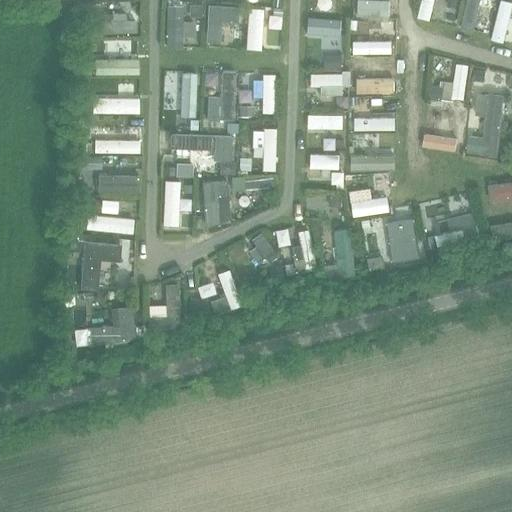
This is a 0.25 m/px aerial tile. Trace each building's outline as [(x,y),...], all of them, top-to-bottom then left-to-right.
[(187,0),(188,33),(206,33),(206,15),(220,15),(219,0),(187,0)] [(253,39),(252,0),(229,0),(230,40),(253,39)] [(467,21),(467,18),(480,19),(481,0),(451,0),(450,19),(467,21)] [(511,5),(506,4),(506,0),(485,0),(481,29),(511,34),(511,5)] [(87,5),(90,26),(122,23),(121,10),(112,11),(111,2),(87,5)] [(381,41),(380,25),(337,29),(339,45),(381,41)] [(76,49),(76,65),(123,65),(123,49),(76,49)] [(431,67),(438,58),(426,49),(419,58),(431,67)] [(428,91),(456,92),(457,54),(442,54),(441,72),(429,72),(428,91)] [(192,110),(219,110),(218,61),(206,61),(207,84),(192,85),(192,110)] [(246,64),(244,104),(259,105),(261,64),(246,64)] [(347,70),(347,84),(381,84),(380,70),(347,70)] [(454,149),(484,150),(486,84),(465,83),(463,126),(455,126),(454,149)] [(76,104),(128,104),(128,88),(76,88),(76,104)] [(511,88),(497,88),(497,110),(511,109),(511,88)] [(241,96),(224,97),(225,109),(241,109),(241,96)] [(383,122),(383,108),(338,108),(338,122),(383,122)] [(75,125),(75,109),(61,109),(62,126),(75,125)] [(263,120),(235,120),(236,140),(246,139),(246,162),(264,161),(263,120)] [(214,125),(156,126),(157,150),(173,149),(172,143),(190,143),(190,152),(215,152),(214,125)] [(126,144),(126,131),(66,131),(66,144),(126,144)] [(242,146),(222,152),(226,164),(246,158),(242,146)] [(65,159),(86,158),(86,148),(65,149),(65,159)] [(176,168),(176,156),(153,156),(153,168),(176,168)] [(83,183),(119,184),(120,166),(84,165),(83,183)] [(335,208),(348,208),(347,193),(358,192),(358,166),(312,168),(313,181),(334,180),(335,208)] [(213,216),(211,171),(186,172),(188,217),(213,216)] [(453,182),(457,199),(473,196),(469,178),(453,182)] [(438,201),(454,202),(454,186),(439,186),(438,201)] [(86,203),(102,203),(101,190),(86,191),(86,203)] [(70,207),(69,222),(120,224),(120,208),(70,207)] [(398,207),(369,214),(378,253),(407,246),(398,207)] [(347,218),(321,219),(322,267),(349,267),(347,218)] [(299,251),(293,219),(281,222),(287,253),(299,251)] [(69,227),(69,279),(101,279),(101,227),(69,227)] [(352,261),(371,261),(371,249),(352,249),(352,261)] [(211,260),(199,266),(216,302),(228,297),(211,260)] [(184,291),(201,287),(198,274),(181,277),(184,291)] [(49,298),(63,297),(60,275),(46,276),(49,298)] [(199,306),(213,300),(207,288),(194,294),(199,306)] [(132,295),(133,309),(151,308),(150,295),(132,295)] [(115,330),(111,299),(94,302),(96,317),(72,320),(74,336),(115,330)]
